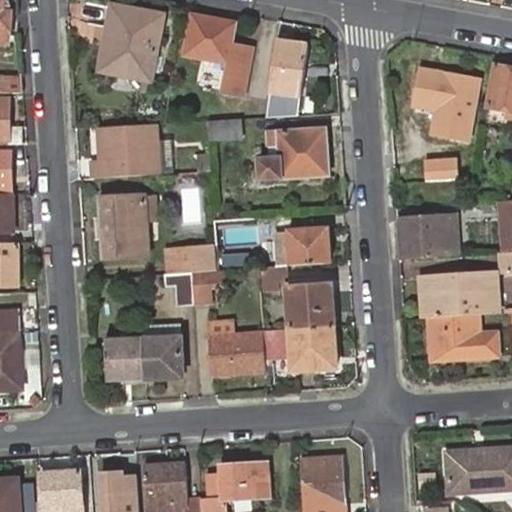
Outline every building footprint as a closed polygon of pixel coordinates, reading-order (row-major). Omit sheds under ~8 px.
[(0,0),(0,27),(10,29),(12,11),(4,9),(4,0),(0,0)] [(111,3),(101,55),(136,62),(135,68),(151,70),(162,12),(111,3)] [(185,58),(228,66),(222,95),(245,99),(253,50),(231,46),(235,27),(193,18),(185,58)] [(0,27),(0,43),(9,44),(10,29),(0,27)] [(310,48),(278,42),(269,91),(301,97),(310,48)] [(136,62),(101,55),(100,65),(150,75),(151,70),(135,68),(136,62)] [(408,98),(457,109),(460,96),(454,95),(458,73),(417,62),(408,98)] [(511,119),(511,71),(496,69),(488,109),(508,113),(507,118),(511,119)] [(0,94),(24,94),(22,76),(0,76),(0,94)] [(0,140),(8,141),(9,145),(22,144),(21,128),(10,128),(9,100),(0,100),(0,140)] [(243,121),(207,123),(208,139),(244,136),(243,121)] [(94,180),(163,177),(160,142),(159,125),(98,129),(101,164),(94,164),(94,180)] [(260,183),(330,178),(327,132),(269,137),(270,161),(260,162),(260,183)] [(173,140),(160,142),(163,177),(175,177),(173,140)] [(458,171),(472,171),(476,143),(458,144),(458,151),(450,151),(432,151),(432,179),(459,179),(458,171)] [(0,190),(10,190),(10,155),(0,155),(0,190)] [(211,175),(210,163),(200,163),(200,176),(211,175)] [(417,168),(398,169),(400,182),(419,179),(417,168)] [(11,195),(0,194),(0,231),(11,231),(11,195)] [(145,197),(147,224),(158,223),(155,196),(145,197)] [(149,259),(147,224),(145,197),(101,199),(104,262),(149,259)] [(511,202),(501,204),(502,224),(511,222),(511,202)] [(398,222),(401,261),(458,258),(457,245),(441,247),(441,233),(456,232),(455,217),(398,222)] [(258,245),(258,221),(214,224),(216,249),(258,245)] [(505,255),(511,254),(511,222),(502,224),(504,255),(505,255)] [(441,247),(457,245),(456,232),(441,233),(441,247)] [(287,270),(330,267),(328,234),(290,235),(276,236),(279,270),(287,270)] [(0,247),(0,286),(18,286),(17,247),(0,247)] [(192,276),(216,274),(214,247),(188,249),(191,276),(192,276)] [(279,270),(262,271),(263,297),(278,296),(276,286),(288,285),(287,270),(279,270)] [(224,274),(216,274),(192,276),(194,308),(210,306),(208,288),(225,287),(224,274)] [(422,281),(425,320),(430,319),(480,316),(500,315),(497,275),(422,281)] [(194,308),(192,276),(191,276),(163,278),(165,290),(175,289),(176,309),(194,308)] [(141,279),(128,280),(129,292),(141,291),(141,279)] [(290,332),(334,329),(332,295),(316,295),(317,290),(287,291),(290,332)] [(0,391),(22,390),(18,311),(0,312),(0,391)] [(480,316),(430,319),(432,361),(499,358),(497,332),(481,332),(480,316)] [(209,336),(235,334),(234,319),(208,321),(209,336)] [(180,327),(144,329),(146,381),(183,380),(181,342),(180,327)] [(146,381),(144,329),(128,330),(129,340),(105,341),(107,383),(146,381)] [(290,332),(263,333),(266,361),(293,359),(293,373),(321,371),(319,359),(336,358),(334,329),(290,332)] [(263,333),(263,332),(235,334),(209,336),(212,380),(267,378),(266,361),(263,333)] [(337,370),(336,358),(319,359),(321,371),(337,370)] [(511,450),(480,452),(481,456),(469,458),(469,453),(447,455),(450,495),(511,491),(511,450)] [(301,464),(303,511),(322,511),(322,508),(344,506),(341,461),(301,464)] [(210,503),(200,504),(200,511),(226,511),(226,502),(236,502),(236,511),(256,511),(256,500),(260,500),(259,486),(270,485),(268,464),(232,467),(233,476),(223,477),(209,478),(210,503)] [(200,511),(200,504),(190,505),(186,466),(146,468),(148,511),(200,511)] [(209,468),(209,478),(223,477),(222,467),(209,468)] [(222,467),(223,477),(233,476),(232,467),(222,467)] [(140,511),(138,472),(98,475),(101,511),(140,511)] [(81,511),(79,474),(39,476),(41,511),(81,511)] [(0,511),(17,511),(16,484),(0,484),(0,511)] [(259,486),(260,500),(271,499),(270,485),(259,486)]
